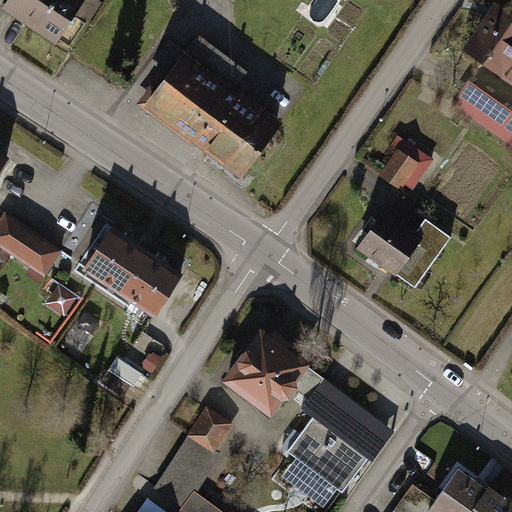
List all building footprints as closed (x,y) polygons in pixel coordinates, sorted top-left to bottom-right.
[(90,0),(89,0),(13,0),(6,12),(58,47),(90,0)] [(511,3),(506,0),(503,0),(470,51),(511,78),(511,3)] [(301,122),(201,54),(163,111),(262,178),(301,122)] [(511,108),(468,84),(453,111),(511,145),(511,108)] [(0,193),(25,155),(0,139),(0,193)] [(426,163),(404,149),(387,175),(409,189),(426,163)] [(69,248),(11,210),(0,226),(0,241),(51,275),(69,248)] [(436,236),(392,210),(369,248),(414,274),(436,236)] [(199,273),(127,225),(99,267),(171,314),(199,273)] [(324,359),(274,325),(237,378),(287,412),(324,359)] [(240,423),(211,404),(158,488),(182,503),(176,511),(228,511),(232,507),(199,487),(240,423)] [(361,436),(322,409),(292,452),(348,491),(383,441),(366,429),(361,436)] [(511,511),(511,488),(473,465),(444,510),(447,511),(511,511)] [(429,511),(439,498),(417,483),(397,511),(429,511)]
